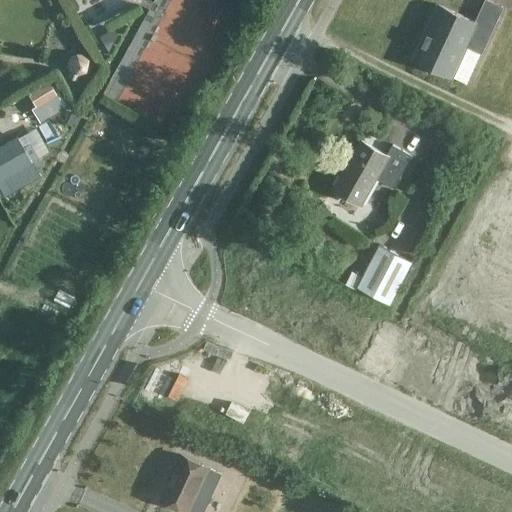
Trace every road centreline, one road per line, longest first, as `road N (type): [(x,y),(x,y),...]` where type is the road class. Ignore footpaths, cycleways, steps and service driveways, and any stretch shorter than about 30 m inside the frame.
road 1 (residential): [(141,284),(511,461)]
road 2 (primary): [(141,284),(299,0)]
road 3 (primary): [(12,511),(141,284)]
